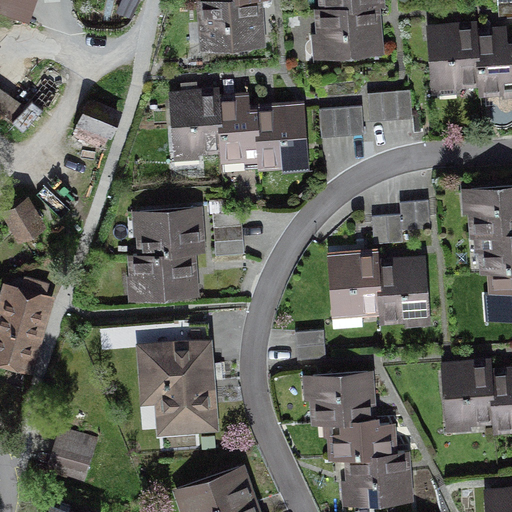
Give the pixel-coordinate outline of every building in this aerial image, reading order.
[(0,0),(0,12),(35,19),(39,0),(0,0)] [(135,4),(124,0),(120,0),(115,16),(129,21),(135,4)] [(316,0),(318,16),(379,10),(384,11),(382,0),(316,0)] [(511,2),(498,4),(499,18),(511,16),(511,2)] [(254,3),(208,6),(196,8),(200,55),(258,50),(254,3)] [(379,10),(318,16),(312,17),(317,64),(384,57),(379,10)] [(430,93),(478,90),(472,34),(473,26),(426,28),(430,93)] [(511,102),(511,43),(509,30),(472,34),(478,90),(480,106),(511,102)] [(410,89),(396,90),(398,118),(412,117),(410,89)] [(221,161),(215,99),(215,90),(166,94),(172,165),(221,161)] [(382,91),(384,119),(398,118),(396,90),(382,91)] [(82,119),(74,136),(102,148),(110,131),(108,131),(121,100),(99,91),(85,121),(82,119)] [(370,120),(384,119),(382,91),(368,92),(370,120)] [(222,170),(259,166),(254,108),(252,96),(215,99),(221,161),(222,170)] [(254,108),(259,166),(260,176),(310,172),(304,104),(254,108)] [(348,106),(350,134),(363,133),(361,105),(348,106)] [(334,107),(336,135),(350,134),(348,106),(334,107)] [(322,136),(336,135),(334,107),(320,108),(322,136)] [(0,131),(1,133),(10,120),(0,113),(0,131)] [(473,235),(511,232),(511,187),(458,191),(461,236),(473,235)] [(414,201),(416,229),(430,227),(428,200),(414,201)] [(402,230),(416,229),(414,201),(399,202),(400,213),(402,230)] [(27,204),(10,213),(22,234),(38,224),(27,204)] [(135,256),(200,253),(205,253),(203,210),(133,213),(135,256)] [(213,226),(242,224),(241,210),(212,212),(213,226)] [(402,242),(402,230),(400,213),(386,214),(388,243),(402,242)] [(374,244),(388,243),(386,214),(371,216),(374,244)] [(213,226),(214,240),(243,238),(242,224),(213,226)] [(486,276),(511,274),(511,232),(473,235),(476,277),(486,276)] [(243,238),(214,240),(216,255),(244,253),(243,238)] [(378,318),(374,266),(373,251),(325,255),(330,322),(378,318)] [(201,296),(200,253),(135,256),(126,256),(128,299),(201,296)] [(421,263),(374,266),(378,318),(378,328),(425,325),(421,263)] [(511,274),(486,276),(488,322),(511,320),(511,274)] [(47,301),(8,289),(0,315),(0,355),(28,364),(47,301)] [(323,329),(295,331),(296,345),(324,343),(323,329)] [(210,330),(134,336),(139,398),(160,397),(163,432),(217,428),(210,330)] [(325,356),(324,343),(296,345),(297,359),(325,356)] [(442,432),(492,431),(490,376),(490,364),(440,365),(442,432)] [(511,374),(490,376),(492,431),(493,443),(511,441),(511,374)] [(327,423),(377,420),(376,376),(303,378),(304,422),(327,423)] [(345,458),(391,455),(389,419),(377,420),(327,423),(329,459),(345,458)] [(91,448),(61,439),(52,467),(82,476),(91,448)] [(391,455),(345,458),(348,510),(410,507),(407,455),(391,455)] [(262,511),(246,467),(172,493),(178,511),(262,511)] [(484,511),(511,511),(511,489),(483,492),(484,511)]
